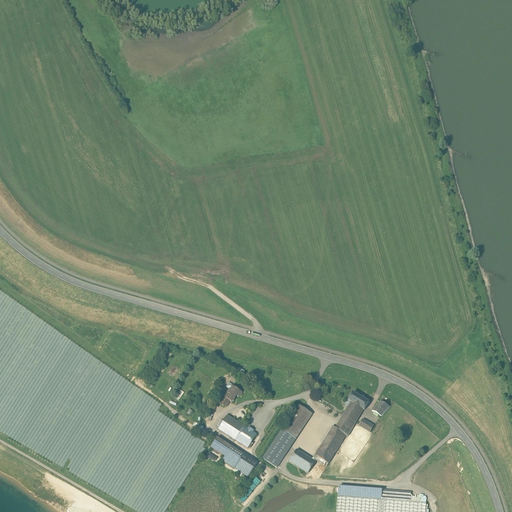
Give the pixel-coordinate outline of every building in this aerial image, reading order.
[(244,392),(232,385),(221,404),(227,408),(231,401),(233,403),(238,395),(241,397),(244,392)] [(179,400),(183,391),(178,389),(174,398),(179,400)] [(351,403),(364,410),(365,411),(370,403),(353,393),(348,401),(351,403)] [(389,408),(380,402),(372,412),(381,417),(389,408)] [(351,431),(364,410),(351,403),(339,423),(351,431)] [(312,414),(298,405),(263,459),(276,468),(312,414)] [(248,428),(228,415),(219,429),(249,448),(258,433),(254,431),(255,430),(249,426),(248,428)] [(374,426),(363,419),(359,426),(370,433),(374,426)] [(348,436),(351,431),(339,423),(335,429),(346,436),(348,436)] [(328,464),(346,436),(335,429),(332,427),(314,456),(328,464)] [(232,447),(218,438),(211,448),(226,456),(232,447)] [(312,460),(296,450),(288,462),(308,474),(315,462),(312,460)] [(204,456),(214,461),(216,456),(206,452),(204,456)] [(314,456),(312,460),(315,462),(316,463),(316,461),(326,467),(328,464),(314,456)] [(251,483),(246,487),(250,492),(255,488),(251,483)] [(338,497),(382,500),(383,490),(339,487),(338,497)] [(382,500),(338,497),(336,511),(425,511),(426,504),(410,502),(411,493),(383,490),(382,500)]
